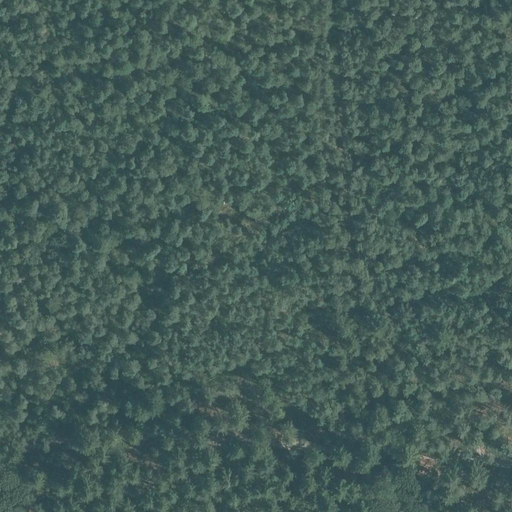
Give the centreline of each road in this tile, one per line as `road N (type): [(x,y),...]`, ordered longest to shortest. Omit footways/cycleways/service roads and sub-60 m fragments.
road 1 (track): [(0,454),(80,442),(182,443),(511,467)]
road 2 (track): [(359,303),(337,0)]
